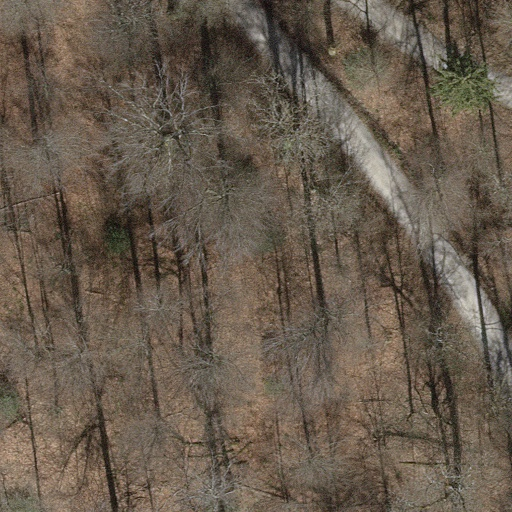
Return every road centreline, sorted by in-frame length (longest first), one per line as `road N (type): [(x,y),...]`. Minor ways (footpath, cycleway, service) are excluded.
road 1 (track): [(511,373),(409,208),(240,0)]
road 2 (track): [(511,91),(334,0)]
